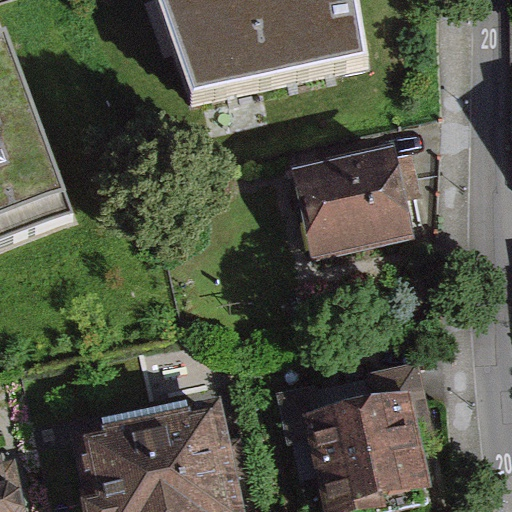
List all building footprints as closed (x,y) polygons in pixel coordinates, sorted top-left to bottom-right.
[(356,0),(156,0),(193,109),(370,73),(356,0)] [(10,37),(0,40),(0,219),(64,198),(10,37)] [(393,152),(295,174),(317,269),(414,247),(393,152)] [(306,412),(320,511),(368,511),(367,503),(438,492),(424,395),(306,412)] [(226,511),(205,412),(76,440),(91,511),(226,511)]
